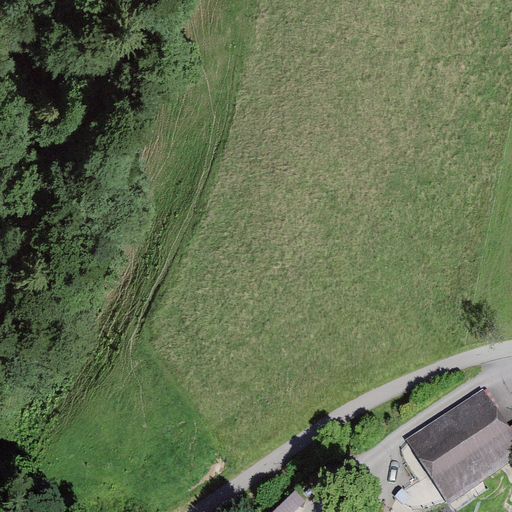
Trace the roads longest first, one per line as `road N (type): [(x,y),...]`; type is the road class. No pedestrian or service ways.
road 1 (unclassified): [(194,511),(362,401),(511,347)]
road 2 (residential): [(511,373),(473,387),(409,431),(361,471),(329,511)]
